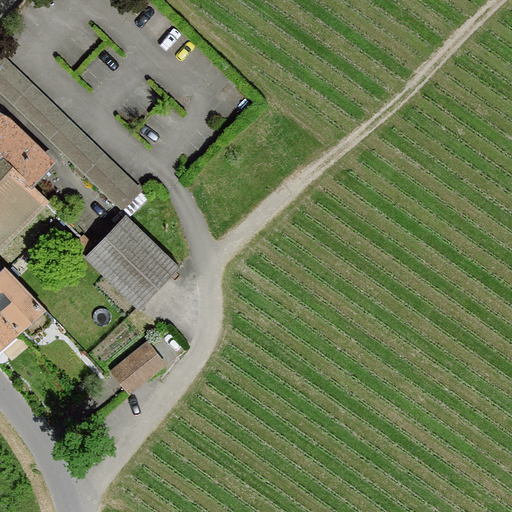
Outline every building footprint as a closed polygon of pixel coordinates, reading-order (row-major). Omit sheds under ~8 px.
[(0,89),(123,206),(142,186),(0,51),(0,89)] [(56,160),(0,111),(0,239),(44,196),(33,185),(56,160)] [(146,307),(182,268),(128,217),(91,256),(144,306),(146,307)] [(0,273),(0,298),(23,322),(44,303),(9,265),(0,273)] [(0,343),(15,331),(0,313),(0,343)] [(149,338),(112,367),(122,379),(130,389),(167,361),(149,338)]
